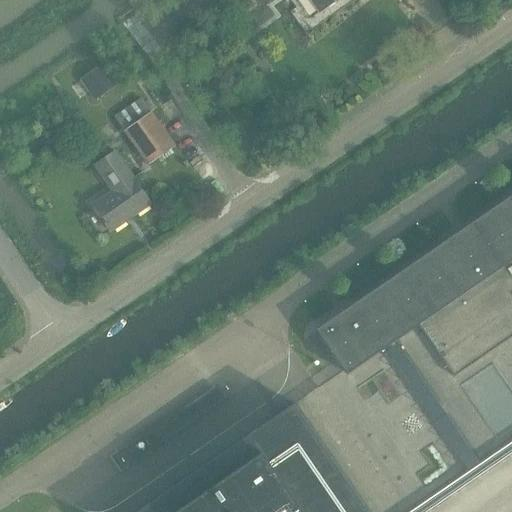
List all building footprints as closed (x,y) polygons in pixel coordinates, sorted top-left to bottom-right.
[(311,0),(322,14),(338,3),(338,4),(341,1),(341,0),(311,0)] [(117,87),(103,66),(81,82),(96,103),(117,87)] [(175,146),(153,116),(141,100),(117,117),(150,164),(175,146)] [(151,204),(134,179),(114,150),(95,163),(110,185),(115,191),(93,206),(111,232),(151,204)] [(511,196),(317,330),(347,374),(419,326),(454,377),(511,336),(511,196)] [(368,511),(294,404),(137,511),(368,511)]
